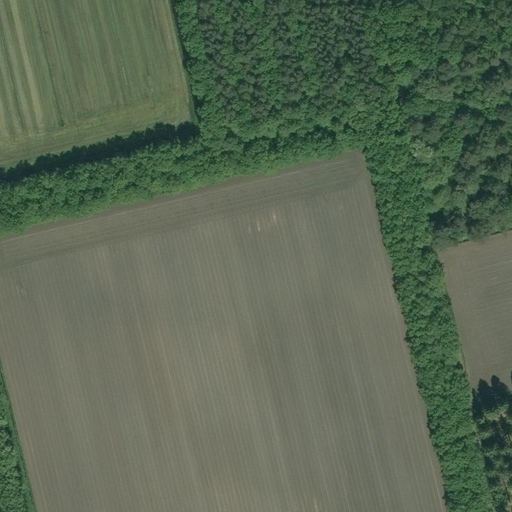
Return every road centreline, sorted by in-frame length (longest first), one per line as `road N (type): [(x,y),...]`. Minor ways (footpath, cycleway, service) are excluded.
road 1 (track): [(393,100),(493,511)]
road 2 (track): [(511,93),(393,100),(370,7)]
